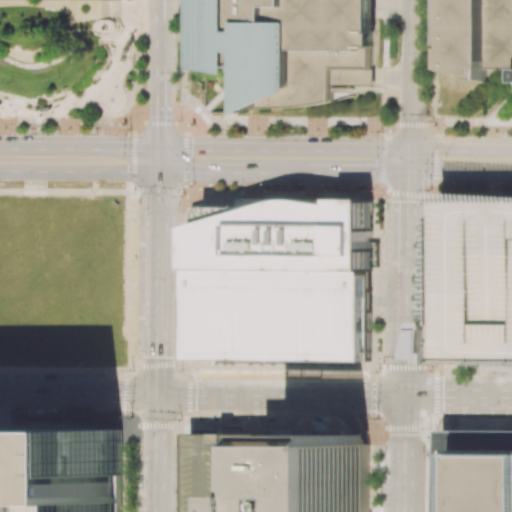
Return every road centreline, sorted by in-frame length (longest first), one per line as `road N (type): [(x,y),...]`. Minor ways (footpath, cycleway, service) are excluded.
road 1 (primary): [(405,396),(159,395)]
road 2 (secondary): [(161,160),(159,395)]
road 3 (secondary): [(408,162),(410,0)]
road 4 (tertiary): [(161,160),(0,159)]
road 5 (primary): [(159,395),(0,393)]
road 6 (tertiary): [(408,162),(258,161)]
road 7 (secondary): [(405,396),(406,273)]
